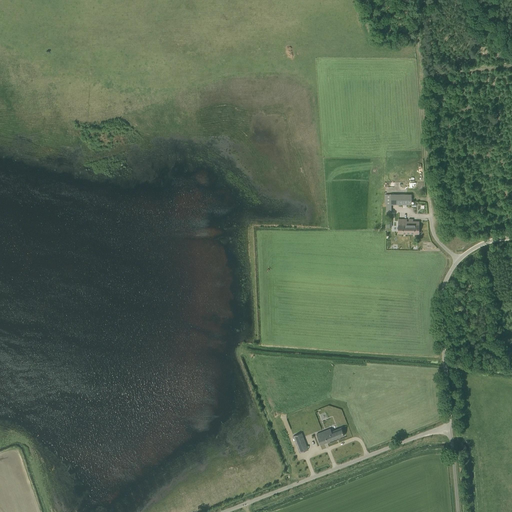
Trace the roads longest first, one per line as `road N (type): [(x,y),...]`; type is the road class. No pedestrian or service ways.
road 1 (unclassified): [(227,511),(449,426)]
road 2 (unclassified): [(449,426),(440,294),(457,261)]
road 3 (track): [(430,218),(421,76)]
